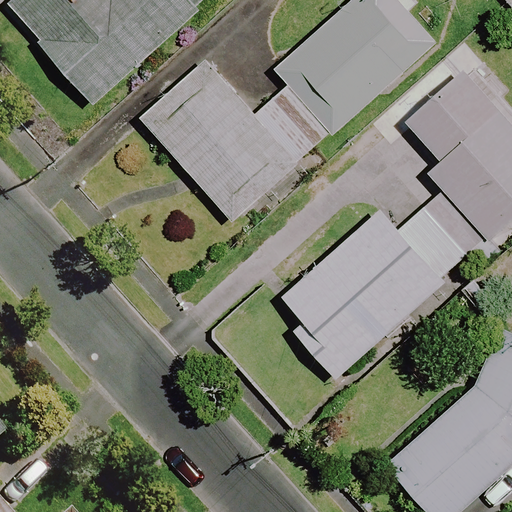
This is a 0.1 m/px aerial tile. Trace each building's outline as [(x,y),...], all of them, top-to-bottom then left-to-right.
[(19,0),(10,9),(97,105),(213,0),(19,0)] [(435,44),(394,0),(363,0),(295,65),(351,123),(435,44)] [(259,118),(212,66),(147,126),(236,223),(331,136),(289,90),(259,118)] [(511,223),(511,125),(467,75),(410,126),(443,163),(431,174),(491,242),(511,223)] [(472,261),(427,211),(401,234),(382,214),(285,300),(307,325),(297,335),(338,381),(472,261)] [(511,329),(507,328),(484,381),(387,465),(427,511),(464,511),(511,468),(511,329)]
